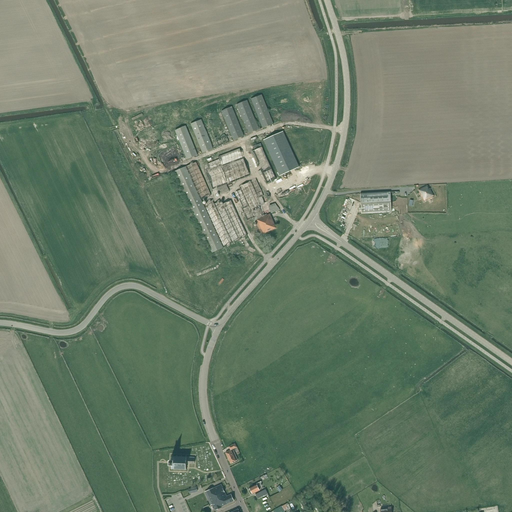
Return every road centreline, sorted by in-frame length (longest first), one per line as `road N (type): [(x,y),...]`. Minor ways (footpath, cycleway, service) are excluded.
road 1 (tertiary): [(0,323),(74,331),(111,292),(131,285),(218,329)]
road 2 (tertiary): [(312,216),(338,158),(346,113),(344,61),(327,0)]
road 3 (tertiary): [(511,362),(341,242)]
road 4 (tertiary): [(241,502),(203,397),(218,329)]
road 5 (tertiary): [(218,329),(307,223)]
road 6 (track): [(272,263),(234,199),(213,196),(197,158)]
